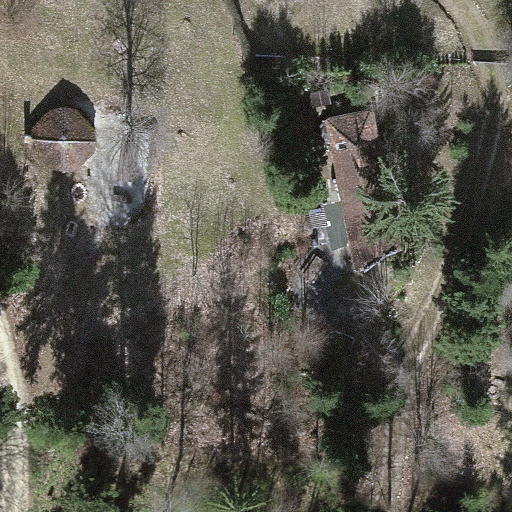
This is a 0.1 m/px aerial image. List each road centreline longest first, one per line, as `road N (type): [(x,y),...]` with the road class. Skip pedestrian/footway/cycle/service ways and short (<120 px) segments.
road 1 (track): [(468,0),(491,42),(398,403),(384,511)]
road 2 (track): [(1,424),(113,193)]
